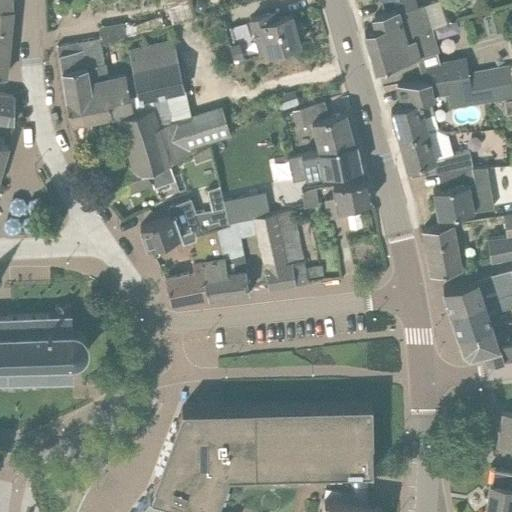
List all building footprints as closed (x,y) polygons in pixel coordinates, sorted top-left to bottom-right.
[(197,0),(194,10),(204,13),(207,3),(197,0)] [(364,31),(368,45),(375,70),(377,69),(421,57),(439,51),(432,26),(424,1),(396,9),(374,15),(377,27),(364,31)] [(0,75),(5,76),(10,25),(11,8),(0,7),(0,75)] [(276,11),(248,18),(259,55),(265,54),(265,53),(299,44),(291,14),(278,18),(276,11)] [(123,21),(102,22),(103,36),(124,35),(123,21)] [(99,37),(57,45),(64,83),(105,75),(101,43),(100,37),(99,37)] [(173,38),(128,48),(138,101),(185,91),(176,52),(173,38)] [(239,42),(229,45),(234,60),(243,58),(239,42)] [(465,56),(425,65),(429,81),(433,96),(447,94),(449,109),(495,101),(511,97),(511,72),(511,66),(511,64),(468,72),(465,56)] [(271,108),(322,94),(314,65),(263,79),(271,108)] [(105,75),(64,83),(70,121),(133,108),(124,71),(105,75)] [(429,81),(397,84),(397,85),(404,106),(430,100),(433,99),(433,96),(429,81)] [(0,169),(7,144),(0,141),(0,120),(13,122),(14,95),(13,95),(13,94),(0,92),(0,169)] [(324,100),(299,107),(304,124),(311,122),(318,148),(335,145),(353,141),(345,111),(328,116),(324,100)] [(404,106),(390,110),(398,139),(428,130),(429,132),(429,130),(436,129),(438,128),(430,100),(404,106)] [(130,163),(91,179),(107,201),(152,182),(147,168),(197,151),(230,135),(221,106),(160,124),(154,105),(116,117),(130,163)] [(428,130),(398,139),(406,166),(406,167),(435,159),(438,172),(473,168),(469,149),(453,153),(448,135),(436,129),(429,130),(429,132),(428,130)] [(318,149),(287,155),(292,180),(323,174),(360,167),(355,142),(353,142),(353,141),(335,145),(318,148),(318,149)] [(441,188),(433,189),(439,216),(474,210),(493,206),(486,167),(473,168),(438,172),(441,188)] [(333,196),(324,198),(327,217),(330,216),(359,211),(358,202),(372,199),(367,177),(364,178),(331,184),(333,196)] [(207,189),(212,208),(225,206),(223,198),(220,185),(207,189)] [(316,187),(299,189),(302,206),(318,203),(316,187)] [(223,198),(225,206),(229,223),(252,217),(268,213),(263,190),(223,198)] [(173,214),(140,225),(147,246),(180,235),(193,230),(194,234),(217,226),(229,223),(225,206),(212,208),(195,212),(190,199),(170,205),(173,214)] [(511,210),(502,212),(506,234),(511,233),(511,210)] [(268,213),(252,217),(256,232),(266,278),(268,288),(295,284),(291,261),(286,262),(275,212),(268,213)] [(453,222),(422,228),(425,246),(431,273),(462,267),(453,222)] [(165,278),(164,278),(171,303),(208,296),(200,261),(224,257),(217,226),(194,234),(197,255),(191,256),(193,272),(165,278)] [(511,233),(506,234),(487,236),(490,260),(511,255),(511,233)] [(224,257),(200,261),(208,296),(249,290),(242,254),(224,257)] [(322,265),(305,267),(307,277),(323,275),(322,265)] [(477,277),(442,288),(450,311),(511,291),(511,271),(500,275),(499,272),(477,278),(477,277)] [(511,291),(450,311),(457,332),(481,326),(492,323),(489,313),(511,305),(511,291)] [(0,381),(72,380),(71,366),(71,360),(72,360),(73,360),(74,360),(75,360),(76,360),(77,359),(78,359),(79,358),(80,358),(82,356),(84,355),(85,352),(86,350),(87,347),(87,344),(87,342),(86,339),(85,337),(84,335),(83,334),(82,333),(81,332),(79,331),(78,330),(77,330),(75,329),(74,329),(72,329),(71,329),(69,304),(54,305),(55,313),(5,315),(0,315),(0,381)] [(481,326),(457,332),(463,350),(469,355),(481,350),(486,362),(503,360),(511,359),(511,342),(509,343),(505,330),(495,333),(492,323),(481,326)] [(148,493),(133,511),(217,511),(215,511),(229,473),(372,470),(372,440),(373,440),(372,402),(222,406),(181,407),(154,483),(151,494),(148,493)] [(511,412),(501,411),(496,440),(511,442),(511,412)] [(489,483),(483,511),(511,511),(511,470),(493,467),(490,483),(489,483)] [(380,511),(381,508),(373,506),(323,498),(320,511),(380,511)]
